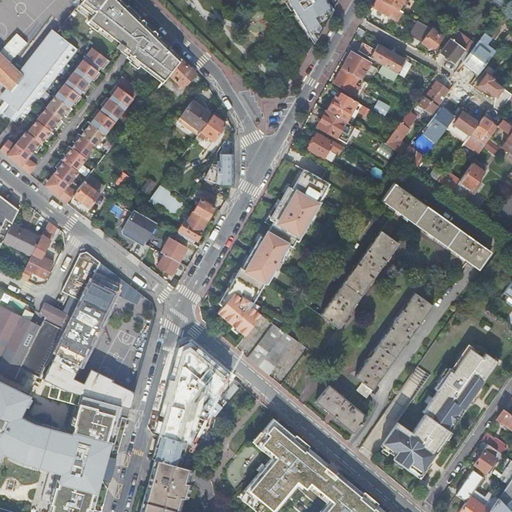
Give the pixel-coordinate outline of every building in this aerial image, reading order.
[(168,75),(180,59),(146,26),(119,0),(81,0),(82,0),(78,5),(93,16),(90,20),(121,46),(119,48),(126,54),(162,83),(164,80),(168,75)] [(330,14),(331,14),(328,9),(331,7),(330,7),(326,0),(287,0),(287,1),(292,10),(306,31),(309,29),(316,39),(330,14)] [(383,1),(381,0),(376,0),(372,7),(378,11),(382,13),(397,22),(403,12),(399,10),(383,1)] [(404,0),(383,0),(383,1),(399,10),(404,0)] [(443,24),(439,20),(434,27),(437,29),(438,30),(443,24)] [(423,42),(432,29),(419,22),(411,35),(423,42)] [(316,39),(309,29),(306,31),(305,31),(314,44),(316,39)] [(443,38),(432,29),(423,42),(422,43),(429,48),(431,45),(435,48),(443,38)] [(460,56),(465,60),(476,45),(457,31),(441,53),(454,63),(459,58),(460,56)] [(10,92),(4,101),(12,107),(7,113),(20,123),(77,49),(56,33),(23,76),(10,92)] [(16,34),(0,51),(11,61),(27,43),(16,34)] [(492,40),(484,34),(476,44),(476,45),(465,60),(464,61),(480,73),(493,56),(485,50),(488,46),(492,40)] [(364,44),(359,52),(373,60),(388,69),(398,74),(405,62),(379,47),(377,51),(364,44)] [(496,52),(488,46),(485,50),(493,56),(496,52)] [(110,61),(108,59),(93,48),(28,131),(27,129),(16,143),(9,138),(0,149),(0,150),(29,174),(36,165),(28,159),(34,151),(37,153),(43,145),(42,144),(45,140),(47,142),(54,134),(51,132),(55,128),(57,130),(63,121),(61,120),(64,116),(66,117),(73,109),(70,107),(74,103),(76,105),(82,97),(80,95),(83,91),(85,93),(91,85),(89,83),(92,79),(94,81),(101,73),(98,71),(101,67),(104,69),(110,61)] [(4,101),(10,92),(23,76),(0,54),(0,82),(9,91),(2,100),(4,101)] [(359,79),(362,80),(369,67),(370,65),(351,54),(343,69),(359,79)] [(182,88),(195,74),(180,59),(168,75),(182,88)] [(388,69),(373,60),(370,65),(369,67),(384,76),(388,69)] [(355,85),(359,79),(343,69),(334,84),(356,96),(360,88),(355,85)] [(398,74),(388,69),(384,76),(395,82),(399,75),(398,74)] [(495,104),(494,107),(501,111),(505,104),(511,94),(493,80),(494,79),(487,73),(478,86),(485,91),(487,90),(497,97),(495,100),(495,101),(495,104)] [(48,189),(66,204),(69,196),(70,193),(68,186),(79,172),(77,171),(138,91),(122,78),(110,94),(112,96),(109,100),(107,98),(101,106),(103,108),(100,112),(98,110),(92,118),(94,120),(91,124),(89,122),(82,130),(85,132),(82,136),(79,134),(73,143),(76,144),(73,148),(70,147),(64,155),(66,157),(63,161),(61,159),(55,167),(57,169),(48,181),(53,184),(48,189)] [(362,89),(366,82),(362,80),(359,79),(355,85),(360,88),(362,89)] [(176,90),(164,80),(162,83),(155,91),(158,93),(168,101),(176,90)] [(431,116),(449,91),(436,81),(418,106),(431,116)] [(155,91),(148,100),(151,102),(158,93),(155,91)] [(358,103),(342,94),(339,99),(335,97),(327,111),(347,122),(358,103)] [(191,102),(176,121),(196,136),(211,116),(191,102)] [(378,104),(375,110),(385,116),(390,107),(384,104),(383,106),(378,104)] [(367,108),(364,106),(359,114),(369,119),(373,112),(367,108)] [(445,130),(446,129),(454,118),(441,109),(434,119),(435,119),(430,125),(437,130),(440,127),(445,130)] [(454,118),(446,129),(465,142),(478,123),(460,110),(454,118)] [(347,122),(327,111),(326,111),(316,127),(336,138),(346,144),(356,127),(347,122)] [(413,119),(407,114),(385,144),(400,155),(402,156),(406,150),(408,147),(400,142),(411,127),(409,125),(413,119)] [(224,125),(211,115),(211,116),(196,136),(196,137),(202,141),(205,136),(213,141),(224,125)] [(483,116),(478,123),(465,142),(464,143),(479,154),(498,127),(487,120),(483,116)] [(511,155),(511,125),(503,119),(498,126),(511,135),(503,145),(501,148),(511,155)] [(322,134),(320,137),(333,144),(334,141),(322,134)] [(343,146),(334,141),(333,144),(320,137),(317,135),(308,149),(332,163),(337,153),(339,154),(343,146)] [(219,183),(232,183),(232,153),(229,153),(229,146),(223,146),(219,154),(219,160),(216,160),(216,166),(212,163),(205,177),(211,180),(211,181),(219,183)] [(406,150),(402,156),(406,159),(418,167),(422,162),(406,150)] [(402,156),(400,155),(388,172),(394,175),(406,159),(402,156)] [(488,169),(475,159),(472,163),(485,172),(488,169)] [(422,162),(418,167),(422,170),(438,181),(441,176),(422,162)] [(457,184),(452,191),(465,201),(473,190),(479,182),(481,178),(485,173),(485,172),(472,163),(460,180),(459,181),(457,184)] [(313,215),(320,203),(318,201),(324,192),(328,184),(303,170),(292,190),(288,187),(280,201),(270,219),(273,222),(271,226),(264,239),(260,237),(242,269),(240,268),(235,278),(230,287),(229,289),(228,289),(219,304),(223,307),(217,313),(245,336),(261,316),(256,312),(259,307),(253,302),(264,283),(270,273),(273,274),(280,262),(288,248),(289,245),(292,247),(296,240),(298,242),(305,230),(313,215)] [(441,176),(438,181),(452,191),(457,184),(459,181),(460,180),(445,170),(443,173),(441,176)] [(53,184),(48,181),(44,186),(48,189),(53,184)] [(99,194),(80,181),(74,187),(69,196),(88,209),(99,194)] [(473,190),(465,201),(468,203),(482,184),(479,182),(473,190)] [(388,206),(393,209),(406,192),(400,188),(394,184),(382,201),(388,206)] [(159,186),(148,201),(176,217),(184,205),(170,196),(169,192),(159,186)] [(193,211),(207,220),(214,208),(212,207),(217,199),(204,191),(200,199),(199,199),(193,211)] [(327,193),(324,192),(318,201),(320,203),(321,203),(327,193)] [(406,192),(393,209),(472,265),(478,270),(490,253),(484,248),(406,192)] [(0,246),(3,241),(11,224),(18,211),(0,196),(0,246)] [(270,219),(280,201),(277,199),(264,222),(271,226),(273,222),(270,219)] [(121,230),(122,234),(131,239),(134,234),(138,236),(135,242),(143,246),(157,223),(134,209),(121,230)] [(201,231),(207,220),(193,211),(192,212),(186,223),(184,222),(178,231),(181,233),(179,236),(190,243),(192,239),(196,241),(202,231),(201,231)] [(316,217),(313,215),(305,230),(308,231),(316,217)] [(32,255),(28,262),(49,272),(49,271),(53,263),(42,257),(55,230),(57,228),(49,222),(48,224),(40,238),(32,255)] [(40,238),(11,224),(3,241),(32,255),(40,238)] [(320,316),(338,328),(398,244),(381,231),(320,316)] [(186,248),(169,239),(160,253),(164,255),(157,267),(171,275),(186,248)] [(291,250),(288,248),(280,262),(283,263),(291,250)] [(71,297),(63,313),(44,303),(39,313),(46,317),(44,321),(41,327),(20,369),(41,378),(66,392),(75,394),(115,405),(130,409),(134,393),(89,371),(83,384),(77,381),(73,379),(115,293),(96,284),(91,282),(101,262),(87,252),(80,253),(62,292),(71,297)] [(28,262),(20,277),(27,280),(32,271),(45,279),(49,272),(28,262)] [(143,295),(101,262),(91,282),(96,284),(99,277),(118,286),(115,293),(73,379),(77,381),(119,295),(138,304),(143,295)] [(273,274),(270,273),(264,283),(267,284),(273,274)] [(230,287),(235,278),(232,276),(227,285),(230,287)] [(357,391),(367,398),(433,305),(415,293),(355,378),(363,383),(357,391)] [(41,327),(2,307),(0,310),(0,371),(20,381),(23,375),(18,372),(20,369),(41,327)] [(269,376),(296,340),(282,330),(274,324),(248,359),(269,376)] [(190,347),(181,351),(158,435),(185,443),(196,402),(207,390),(214,397),(229,380),(190,347)] [(425,414),(412,433),(398,422),(380,447),(383,448),(389,453),(395,457),(393,459),(396,461),(404,466),(407,468),(408,466),(419,474),(421,475),(436,454),(434,452),(438,446),(444,437),(449,431),(447,429),(452,423),(458,415),(462,408),(464,410),(469,403),(480,387),(497,364),(498,362),(494,359),(486,353),(483,357),(470,348),(464,356),(459,364),(454,371),(450,368),(448,370),(443,378),(435,389),(438,391),(423,413),(425,414)] [(456,362),(459,364),(464,356),(461,354),(456,362)] [(440,376),(443,378),(448,370),(445,368),(440,376)] [(115,405),(75,394),(64,431),(26,422),(17,418),(27,396),(0,383),(0,456),(1,455),(17,465),(54,473),(45,511),(87,511),(99,466),(115,405)] [(361,427),(365,423),(363,422),(367,417),(329,385),(316,402),(353,434),(360,426),(361,427)] [(483,390),(480,387),(469,403),(472,405),(483,390)] [(511,429),(511,415),(504,409),(497,419),(508,426),(506,428),(509,430),(511,428),(511,429)] [(461,417),(458,415),(452,423),(455,425),(461,417)] [(383,511),(270,417),(250,441),(267,455),(238,491),(250,500),(247,505),(255,511),(276,511),(294,489),(300,492),(303,487),(323,504),(316,511),(383,511)] [(182,442),(158,435),(155,447),(184,455),(187,444),(182,442)] [(486,435),(482,440),(488,445),(490,446),(494,440),(486,435)] [(447,440),(444,437),(438,446),(442,448),(447,440)] [(494,440),(490,446),(500,453),(504,447),(494,440)] [(490,446),(488,445),(474,464),(487,473),(500,453),(490,446)] [(155,447),(151,459),(154,460),(159,461),(175,466),(180,467),(184,455),(155,447)] [(159,461),(154,460),(151,474),(153,475),(155,468),(158,466),(159,461)] [(175,466),(159,461),(158,466),(155,468),(153,475),(184,483),(186,477),(189,476),(190,470),(184,468),(180,467),(175,466)] [(404,466),(396,461),(394,464),(402,469),(404,466)] [(511,465),(507,464),(502,476),(508,478),(511,467),(511,465)] [(417,477),(419,474),(408,466),(407,468),(406,469),(417,477)] [(455,495),(466,502),(470,497),(483,478),(472,470),(455,495)] [(178,511),(180,507),(178,504),(180,498),(182,499),(186,500),(190,485),(186,484),(184,483),(153,475),(151,474),(147,489),(149,489),(147,496),(149,499),(146,508),(143,510),(142,511),(178,511)] [(489,511),(511,511),(511,479),(503,492),(490,511),(489,511)] [(149,489),(147,489),(140,511),(142,511),(143,510),(146,508),(149,499),(147,496),(149,489)] [(466,502),(459,511),(489,511),(490,511),(470,497),(466,502)]
